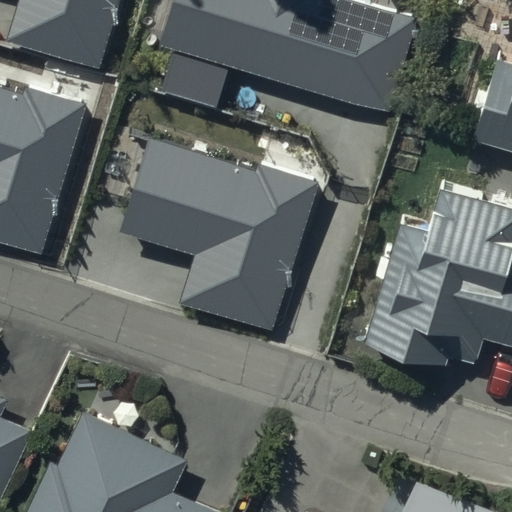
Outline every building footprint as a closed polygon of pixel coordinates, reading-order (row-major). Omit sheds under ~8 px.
[(421,21),(338,0),(187,0),(170,57),(395,115),(421,21)] [(511,60),(499,57),(474,143),(511,153),(511,60)] [(317,191),(157,149),(131,247),(204,266),(191,314),(279,337),(317,191)] [(511,222),(420,193),(370,348),(459,377),(465,360),(484,366),(492,341),(511,347),(511,222)] [(0,503),(32,429),(2,416),(9,399),(0,395),(0,503)] [(52,462),(27,511),(216,511),(177,493),(193,461),(86,410),(59,465),(52,462)] [(498,511),(417,476),(401,511),(314,511),(309,510),(308,511),(498,511)]
